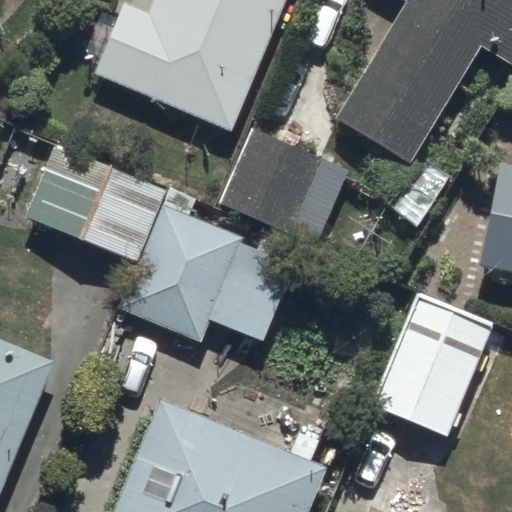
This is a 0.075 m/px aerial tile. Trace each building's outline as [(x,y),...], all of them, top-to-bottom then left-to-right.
[(151,0),(148,9),(126,0),(95,73),(229,130),(284,0),(151,0)] [(511,0),(403,0),(408,3),(337,117),(409,162),(483,44),(511,61),(511,0)] [(348,170),(251,131),(221,206),(317,245),(348,170)] [(55,144),(25,218),(134,262),(163,189),(55,144)] [(511,160),(500,159),(480,264),(511,269),(511,160)] [(162,205),(120,310),(200,342),(209,320),(261,341),(292,263),(239,242),(241,237),(162,205)] [(415,297),(370,405),(449,437),(492,330),(415,297)] [(0,492),(56,362),(0,338),(0,492)] [(511,344),(496,339),(465,420),(505,435),(511,416),(511,344)] [(304,511),(322,467),(310,462),(318,441),(299,434),(291,454),(158,402),(114,511),(304,511)]
